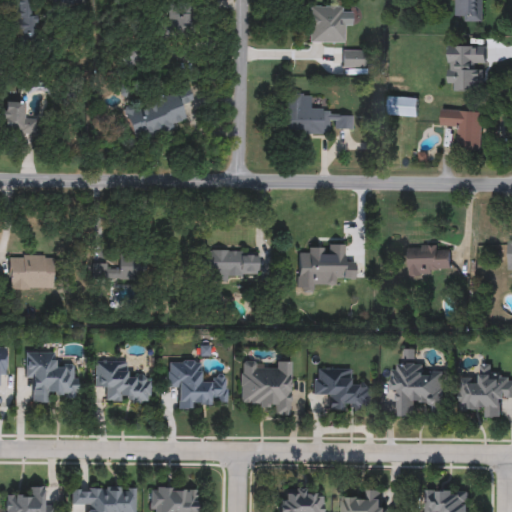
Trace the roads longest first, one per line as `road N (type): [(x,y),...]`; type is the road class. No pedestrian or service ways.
road 1 (tertiary): [(0,180),(511,182)]
road 2 (residential): [(511,463),(0,463)]
road 3 (residential): [(243,183),(251,0)]
